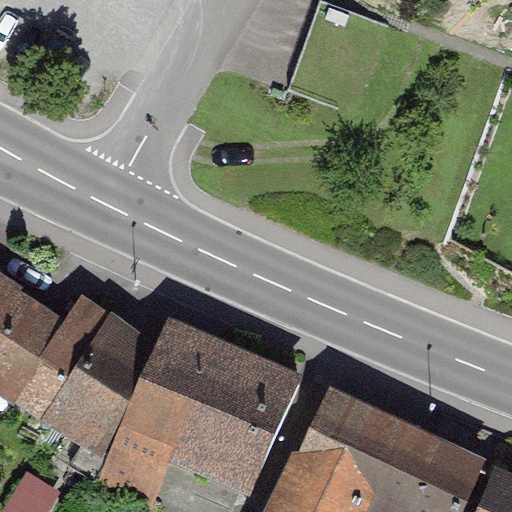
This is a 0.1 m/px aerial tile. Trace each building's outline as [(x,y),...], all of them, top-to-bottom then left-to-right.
[(326,0),(319,0),(292,78),(350,99),(379,19),(326,0)] [(73,322),(0,274),(0,382),(23,398),(73,322)] [(50,416),(120,308),(93,290),(73,322),(23,398),(50,416)] [(50,416),(119,460),(173,342),(120,308),(50,416)] [(147,492),(170,441),(269,486),(317,380),(183,320),(173,342),(119,460),(112,476),(147,492)] [(395,506),(391,511),(473,511),(497,458),(344,390),(290,511),(370,511),(377,498),(395,506)] [(511,511),(511,462),(509,461),(488,511),(511,511)] [(70,511),(79,496),(27,465),(1,509),(6,511),(70,511)]
